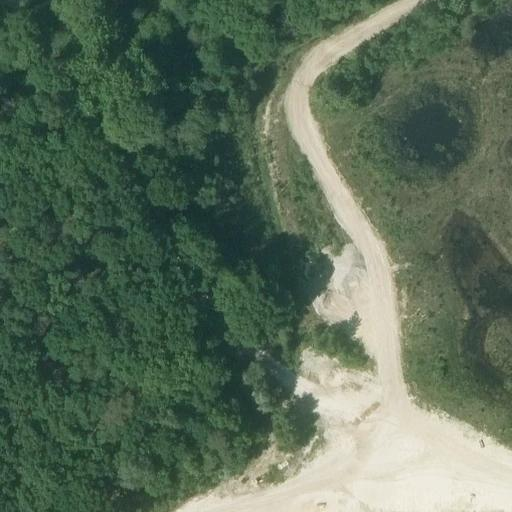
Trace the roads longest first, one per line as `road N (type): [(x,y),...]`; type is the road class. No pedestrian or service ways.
road 1 (track): [(511,480),(288,381),(244,347),(144,219),(10,0)]
road 2 (track): [(419,0),(319,62),(302,102),(372,266),(390,379),(384,423),(354,485),(323,508),(258,511)]
